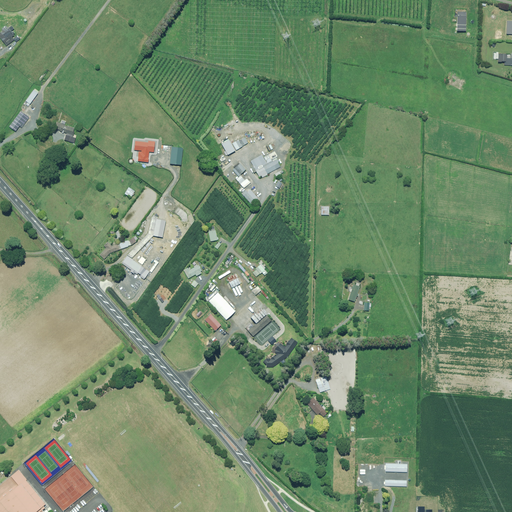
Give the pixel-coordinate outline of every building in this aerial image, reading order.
[(13,36),(15,34),(12,31),(15,29),(12,26),(7,30),(6,28),(3,31),(4,32),(0,34),(0,36),(7,46),(15,40),(17,42),(21,39),(18,36),(15,39),(13,36)] [(506,54),(498,54),(498,62),(505,62),(505,65),(511,65),(511,58),(506,58),(506,54)] [(27,101),(29,102),(27,105),(29,107),(31,104),(39,93),(34,90),(27,101)] [(30,118),(23,112),(21,115),(20,114),(16,119),(24,125),(30,118)] [(75,128),(59,123),(57,130),(68,133),(65,140),(75,143),(77,136),(73,134),(75,128)] [(249,143),(245,137),(233,145),(230,140),(222,144),(228,155),(249,143)] [(155,141),(149,141),(149,142),(135,141),(134,150),(154,152),(155,141)] [(273,162),(269,155),(264,158),(263,155),(251,161),(252,163),(250,164),(255,173),(257,171),(260,177),(262,175),(263,177),(268,175),(268,174),(281,167),(277,159),(273,162)] [(246,170),(241,164),(234,170),(239,176),(246,170)] [(245,181),(241,176),(239,178),(238,176),(236,178),(245,188),(251,183),(248,179),(245,181)] [(136,191),(130,187),(126,194),(132,198),(136,191)] [(258,198),(251,190),(248,192),(246,190),(243,194),(252,204),(258,198)] [(152,220),(149,233),(149,234),(130,255),(133,258),(154,235),(154,234),(158,216),(154,216),(153,220),(152,220)] [(216,230),(209,232),(211,241),(218,240),(216,230)] [(133,245),(137,242),(139,239),(136,235),(131,239),(112,246),(109,243),(105,247),(107,248),(101,255),(105,259),(111,253),(132,245),(133,245)] [(122,264),(131,270),(130,272),(135,275),(136,273),(145,279),(150,271),(128,256),(122,264)] [(266,268),(263,263),(256,269),(257,270),(253,273),(257,277),(263,272),(265,275),(268,273),(265,269),(266,268)] [(200,268),(198,264),(195,266),(195,267),(190,270),(189,268),(184,270),(189,279),(196,274),(197,276),(202,273),(201,271),(202,271),(200,267),(200,268)] [(241,284),(236,274),(228,278),(233,288),(241,284)] [(360,286),(354,285),(349,300),(355,302),(360,286)] [(262,290),(259,286),(253,291),(256,295),(262,290)] [(266,315),(261,309),(251,317),(257,323),(266,315)] [(222,325),(211,314),(206,320),(216,331),(222,325)] [(272,321),(267,315),(249,331),(254,336),(272,321)] [(272,357),(272,358),(270,360),(267,360),(267,367),(274,367),(288,357),(298,342),(292,338),(290,341),(289,340),(287,343),(288,344),(286,346),(281,343),(276,349),(277,350),(275,350),(275,354),(279,354),(276,356),(275,355),(272,357)] [(331,389),(327,376),(316,380),(321,392),(331,389)] [(324,406),(323,407),(314,398),(308,404),(318,415),(320,413),(324,417),(328,413),(325,410),(327,408),(324,406)] [(408,472),(408,464),(386,464),(386,472),(408,472)] [(46,511),(51,508),(18,467),(0,482),(0,511),(46,511)]
